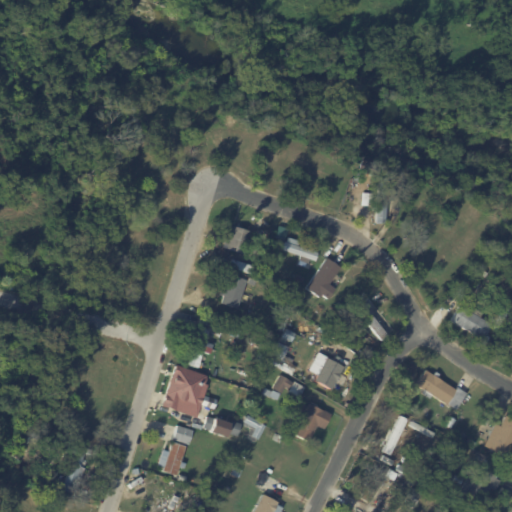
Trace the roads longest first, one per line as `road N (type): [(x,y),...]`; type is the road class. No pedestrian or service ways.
road 1 (residential): [(209,185),(361,243),(441,347),(511,390)]
road 2 (residential): [(209,185),(105,511)]
road 3 (residential): [(422,327),(369,398),(310,511)]
